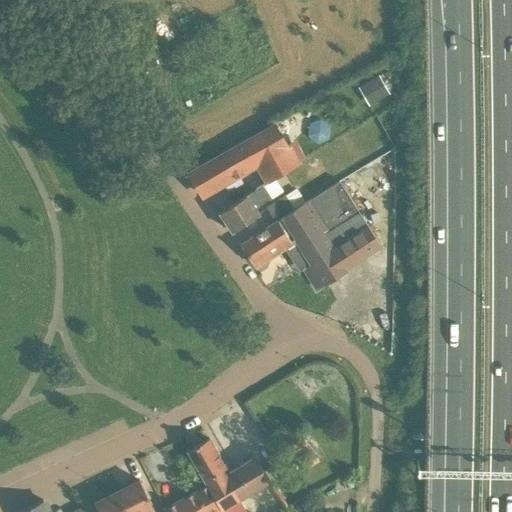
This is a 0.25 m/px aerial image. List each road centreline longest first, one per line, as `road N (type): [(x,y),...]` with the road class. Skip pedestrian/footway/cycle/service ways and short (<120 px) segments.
road 1 (motorway): [(449,0),(449,511)]
road 2 (residential): [(295,330),(259,297),(32,0)]
road 3 (residential): [(295,330),(251,376),(190,412),(0,501)]
road 4 (unclassified): [(295,330),(367,371),(376,408),(372,511)]
road 5 (motorway): [(509,511),(511,374)]
